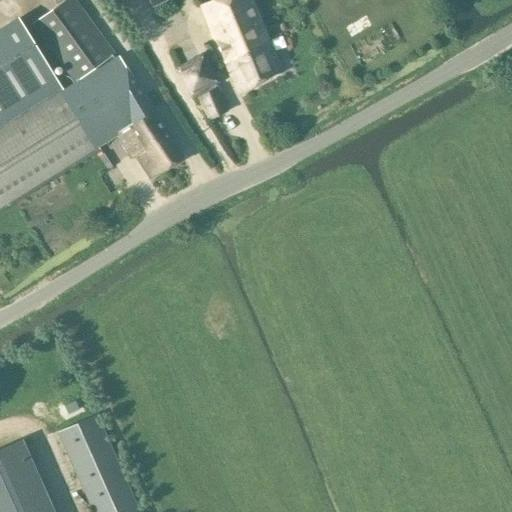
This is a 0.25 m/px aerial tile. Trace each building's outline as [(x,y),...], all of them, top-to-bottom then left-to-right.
[(65,0),(33,24),(75,83),(116,57),(74,0),(65,0)] [(226,63),(269,41),(251,0),(211,0),(200,6),(226,63)] [(0,207),(115,135),(153,112),(119,56),(116,57),(75,83),(63,90),(19,20),(0,32),(0,207)] [(282,71),(269,41),(226,63),(239,93),(282,71)] [(202,58),(201,56),(179,67),(180,69),(178,70),(190,93),(192,92),(193,94),(216,81),(216,80),(217,79),(205,56),(202,58)] [(209,119),(226,111),(216,89),(199,96),(209,119)] [(153,112),(115,135),(132,158),(135,156),(150,179),(182,157),(154,112),(153,112)] [(104,155),(99,158),(107,171),(112,168),(104,155)] [(92,511),(139,511),(97,414),(58,431),(92,511)] [(53,511),(22,440),(0,449),(0,511),(53,511)]
